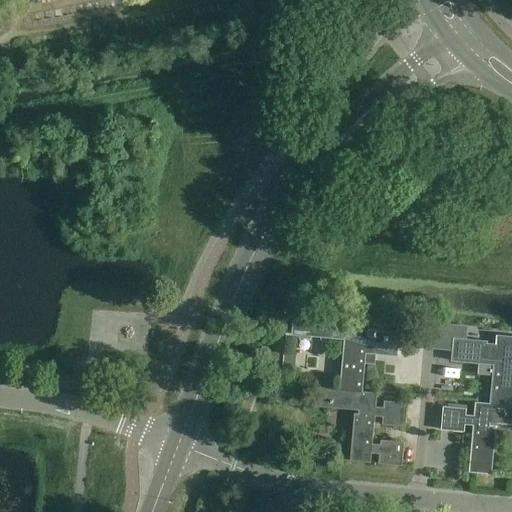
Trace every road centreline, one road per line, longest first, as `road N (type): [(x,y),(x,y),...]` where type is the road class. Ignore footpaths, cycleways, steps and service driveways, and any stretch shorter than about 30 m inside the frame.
road 1 (tertiary): [(180,442),(242,278),(311,167),(464,30)]
road 2 (residential): [(484,506),(303,486),(180,442)]
road 3 (residential): [(180,442),(87,409),(0,395)]
